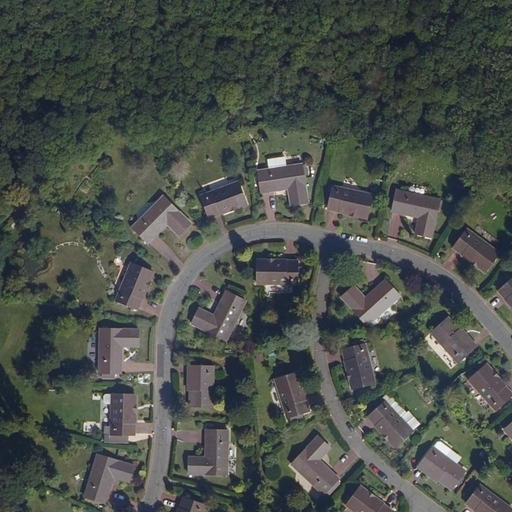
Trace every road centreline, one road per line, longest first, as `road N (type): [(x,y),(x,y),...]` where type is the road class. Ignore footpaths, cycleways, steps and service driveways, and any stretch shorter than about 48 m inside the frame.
road 1 (residential): [(332,241),(273,229),(222,242),(188,270),(166,318),(161,453),(145,511)]
road 2 (residential): [(423,502),(387,477),(335,410),(320,360),(318,310),(332,241)]
road 3 (residential): [(511,349),(430,269),(332,241)]
